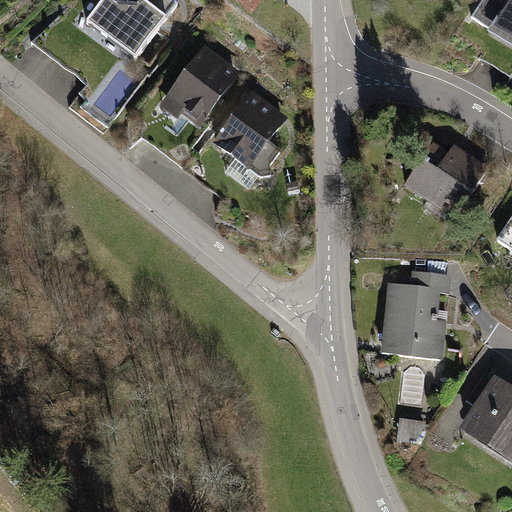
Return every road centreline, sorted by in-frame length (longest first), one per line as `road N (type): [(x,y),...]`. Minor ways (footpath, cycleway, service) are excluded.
road 1 (residential): [(0,85),(274,299),(328,321)]
road 2 (residential): [(329,64),(328,321)]
road 3 (residential): [(329,64),(443,93),(511,137)]
road 4 (residential): [(328,321),(348,434),(379,511)]
